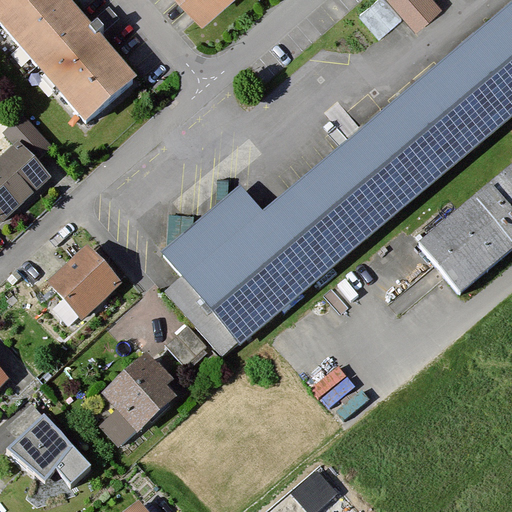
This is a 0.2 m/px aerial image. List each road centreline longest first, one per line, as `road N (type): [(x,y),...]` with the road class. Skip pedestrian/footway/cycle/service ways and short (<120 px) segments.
road 1 (residential): [(210,90),(0,272)]
road 2 (residential): [(307,0),(210,90)]
